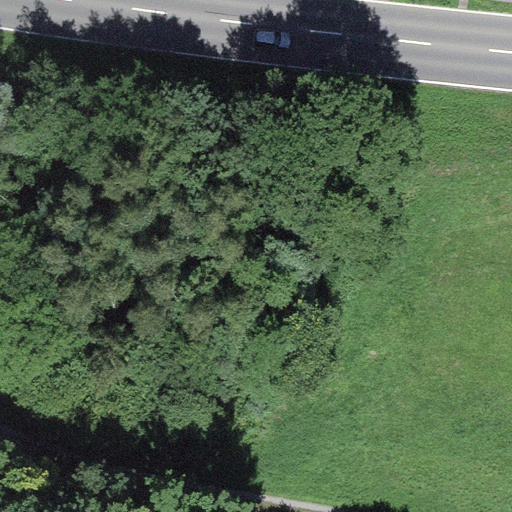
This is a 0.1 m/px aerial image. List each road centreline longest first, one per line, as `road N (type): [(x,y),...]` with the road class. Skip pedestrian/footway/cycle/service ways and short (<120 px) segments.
road 1 (primary): [(511,52),(65,0)]
road 2 (track): [(0,449),(74,489),(165,511)]
road 3 (track): [(74,489),(200,511)]
